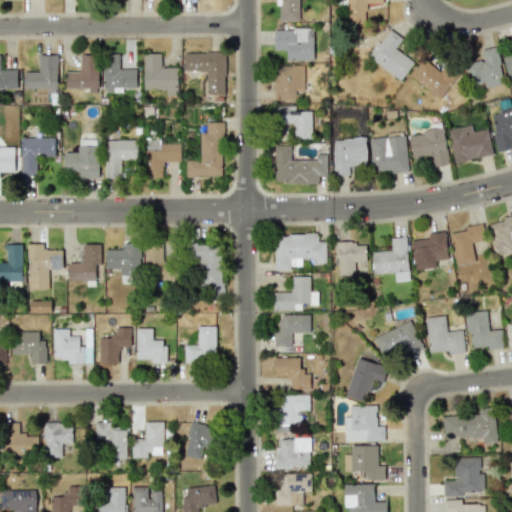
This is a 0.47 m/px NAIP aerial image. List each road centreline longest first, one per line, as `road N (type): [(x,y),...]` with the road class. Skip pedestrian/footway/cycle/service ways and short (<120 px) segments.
road 1 (residential): [(0,210),(357,207),(511,181)]
road 2 (residential): [(248,0),(251,511)]
road 3 (residential): [(0,395),(250,394)]
road 4 (residential): [(0,27),(248,27)]
road 5 (residential): [(511,379),(416,390),(417,511)]
